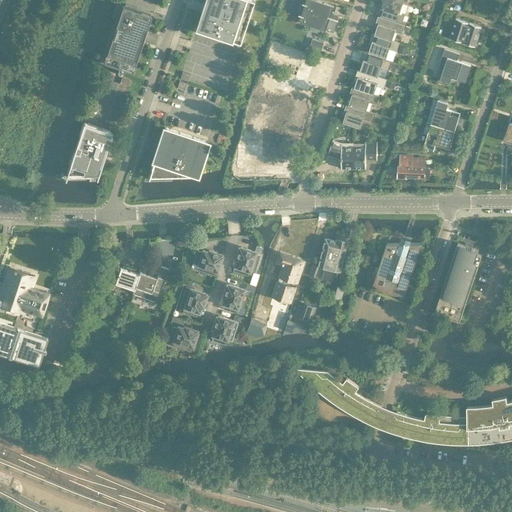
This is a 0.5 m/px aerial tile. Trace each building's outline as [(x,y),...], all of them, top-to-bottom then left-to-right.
[(249,0),(206,0),(205,3),(197,30),(239,44),(253,1),(249,0)] [(320,28),(333,33),(338,20),(339,19),(331,16),(334,6),(317,0),(306,0),(305,3),(303,2),(303,4),(300,5),(298,10),(299,13),(299,15),(301,15),(299,21),(311,25),(310,28),(312,31),(317,32),(320,31),(320,28)] [(399,12),(403,3),(393,0),(383,0),(381,7),(379,6),(376,13),(403,22),(405,14),(399,12)] [(132,71),(142,42),(151,15),(122,5),(103,62),(132,71)] [(402,34),(405,25),(378,16),(375,24),(378,24),(375,34),(374,35),(392,41),(392,40),(395,32),(402,34)] [(449,38),(475,46),(481,26),(456,18),(449,38)] [(400,42),(392,40),(392,41),(374,35),(375,34),(372,33),(370,41),(372,42),(369,52),(386,58),(389,49),(397,51),(400,42)] [(321,52),(324,42),(313,39),(309,48),(321,52)] [(440,62),(437,71),(442,73),(442,75),(441,75),(440,75),(439,76),(438,77),(438,78),(438,79),(438,80),(439,81),(440,82),(441,82),(442,82),(443,82),(444,81),(450,82),(452,77),(465,81),(471,65),(457,60),(459,54),(444,49),(440,62)] [(395,63),(391,62),(391,61),(363,52),(361,60),(363,61),(360,70),(360,71),(378,77),(378,76),(380,68),(388,70),(388,68),(393,70),(395,63)] [(358,78),(354,87),(354,88),(374,94),(377,86),(384,88),(387,79),(378,76),(378,77),(360,71),(360,70),(358,69),(355,77),(358,78)] [(352,95),(349,104),(348,105),(366,111),(366,110),(369,102),(376,105),(379,95),(374,94),(354,88),(354,87),(352,86),(350,94),(352,95)] [(249,119),(247,119),(250,131),(265,131),(265,153),(284,153),(284,130),(300,130),(299,89),(254,90),(249,110),(249,119)] [(438,100),(431,123),(455,130),(460,113),(446,109),(448,103),(438,100)] [(374,113),(366,110),(366,111),(348,105),(349,104),(346,104),(344,111),(346,112),(343,122),(360,128),(363,119),(371,122),(374,113)] [(112,132),(98,127),(83,122),(65,177),(64,179),(65,179),(65,178),(96,177),(96,178),(96,179),(98,175),(112,132)] [(455,130),(431,123),(427,122),(424,133),(427,134),(423,147),(434,150),(436,144),(449,148),(455,130)] [(164,127),(159,143),(149,174),(147,178),(148,178),(149,177),(194,176),(194,177),(195,177),(196,174),(207,141),(164,127)] [(341,168),(353,168),(354,147),(342,147),(344,142),(337,140),(332,153),(341,156),(341,168)] [(354,143),(354,147),(353,168),(366,168),(366,156),(377,156),(377,142),(365,142),(365,143),(354,143)] [(406,176),(424,177),(424,175),(428,176),(430,175),(430,169),(429,167),(425,167),(425,158),(407,157),(407,155),(400,155),(400,166),(398,166),(398,178),(406,178),(406,176)] [(182,237),(174,239),(175,246),(183,244),(182,237)] [(328,280),(338,240),(326,237),(321,258),(319,264),(325,266),(322,278),(328,280)] [(341,270),(349,241),(339,239),(338,240),(328,280),(332,281),(335,269),(341,270)] [(402,243),(387,243),(373,284),(374,284),(374,283),(375,284),(377,286),(378,287),(380,288),(381,289),(383,290),(386,292),(388,292),(390,293),(392,293),(394,294),(396,294),(399,294),(400,294),(403,294),(405,293),(404,295),(405,295),(421,247),(422,243),(410,243),(407,243),(406,242),(405,241),(404,241),(403,241),(403,242),(402,243)] [(478,250),(464,245),(458,243),(435,312),(460,321),(477,269),(478,266),(482,255),(477,253),(478,250)] [(254,272),(255,267),(259,255),(255,253),(255,252),(240,247),(240,248),(238,247),(234,260),(236,260),(233,271),(247,275),(249,271),(254,272)] [(215,276),(221,256),(220,256),(221,254),(209,250),(208,252),(202,250),(202,252),(197,250),(193,263),(198,265),(196,269),(215,276)] [(284,264),(273,296),(280,299),(280,300),(282,301),(283,300),(290,302),(304,260),(281,252),(277,261),(284,264)] [(162,287),(168,268),(160,265),(156,278),(139,272),(139,274),(135,287),(159,295),(160,292),(162,293),(163,288),(162,287)] [(318,267),(313,265),(310,275),(315,276),(318,267)] [(43,349),(47,338),(20,330),(24,320),(26,320),(26,327),(34,329),(37,324),(38,324),(41,315),(48,292),(37,288),(33,290),(33,291),(29,290),(31,287),(35,275),(31,274),(31,273),(22,270),(21,270),(9,266),(8,269),(7,269),(5,275),(6,275),(0,293),(0,311),(4,312),(6,307),(14,310),(13,315),(20,317),(17,329),(0,323),(0,353),(8,356),(8,357),(11,358),(11,357),(38,366),(42,352),(45,353),(46,350),(43,349)] [(134,290),(135,287),(139,274),(120,268),(115,283),(134,290)] [(235,313),(243,289),(228,284),(228,285),(226,285),(222,297),(224,297),(222,303),(224,304),(222,309),(235,313)] [(342,299),(345,288),(335,285),(332,296),(342,299)] [(202,307),(206,294),(204,294),(205,293),(185,286),(179,306),(184,307),(182,312),(195,316),(197,311),(199,312),(200,306),(202,307)] [(312,321),(317,307),(305,303),(300,317),(312,321)] [(231,341),(237,322),(218,316),(218,317),(216,316),(212,328),(214,329),(212,335),(231,341)] [(300,332),(302,321),(288,319),(286,330),(300,332)] [(247,329),(246,332),(257,336),(262,335),(266,324),(262,323),(258,333),(247,329)] [(190,351),(197,332),(196,332),(196,330),(184,326),(183,328),(178,326),(177,328),(172,326),(168,339),(173,340),(171,345),(190,351)] [(94,353),(87,348),(83,354),(91,358),(94,353)] [(68,370),(56,365),(53,375),(64,379),(68,370)] [(368,398),(362,395),(356,391),(359,386),(347,378),(343,383),(332,374),(328,370),(295,367),(302,375),(312,384),(320,391),(326,396),(330,399),(339,405),(345,409),(350,412),(359,417),(366,421),(373,424),(381,405),(373,401),(368,398)] [(506,396),(492,398),(493,404),(495,414),(498,441),(506,440),(511,438),(511,399),(507,401),(506,396)] [(397,411),(390,431),(391,431),(404,435),(412,437),(422,440),(427,441),(435,442),(443,443),(451,443),(461,444),(475,443),(485,443),(493,442),(498,441),(495,414),(493,404),(491,404),(489,404),(487,405),(486,405),(484,405),(483,405),(482,405),(480,405),(479,405),(477,405),(476,406),(475,406),(474,406),(473,406),(472,406),(471,406),(470,406),(469,406),(468,406),(467,406),(467,414),(467,417),(461,417),(454,416),(443,415),(440,415),(426,413),(425,419),(421,418),(411,416),(405,414),(397,411)]
